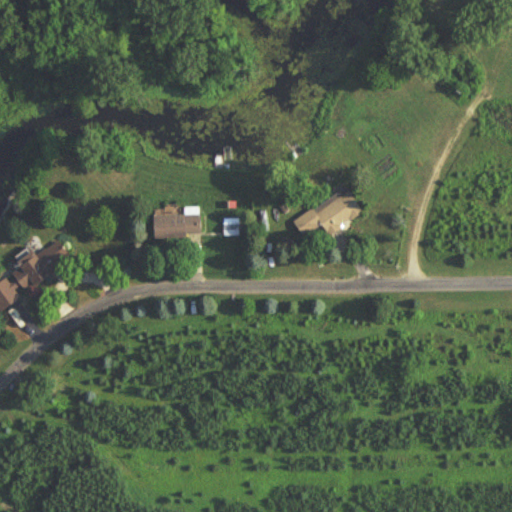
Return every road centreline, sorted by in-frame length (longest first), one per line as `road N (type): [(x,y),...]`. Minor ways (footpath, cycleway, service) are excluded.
road 1 (residential): [(0,385),(85,313),(156,290),(511,285)]
road 2 (residential): [(413,288),(419,215),(459,127)]
